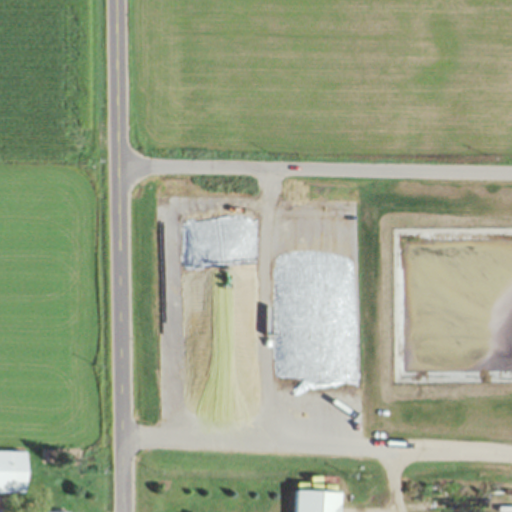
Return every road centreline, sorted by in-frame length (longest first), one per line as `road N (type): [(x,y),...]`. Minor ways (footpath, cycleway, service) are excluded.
road 1 (tertiary): [(119,511),(115,0)]
road 2 (residential): [(115,167),(511,173)]
